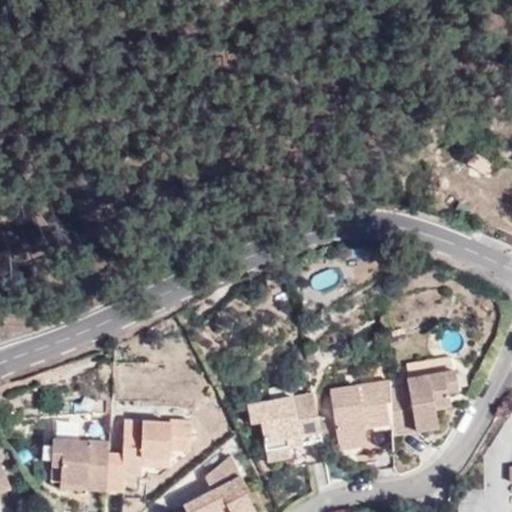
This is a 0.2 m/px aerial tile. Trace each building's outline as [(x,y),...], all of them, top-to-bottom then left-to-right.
[(473,151),(466,165),(486,176),(494,163),(473,151)] [(410,333),(392,341),(393,345),(412,338),(410,333)] [(394,387),(396,427),(438,421),(437,401),(444,401),(442,392),(451,391),(460,389),(458,370),(409,377),(410,386),(394,387)] [(323,393),(331,378),(324,374),(317,390),(323,393)] [(369,454),(397,449),(396,427),(394,387),(394,379),(333,391),(341,443),(368,439),(368,445),(369,454)] [(450,399),(451,391),(442,392),(444,401),(450,399)] [(325,440),(316,394),(251,406),(254,424),(264,424),(269,450),(293,446),(325,440)] [(109,484),(108,488),(127,489),(128,473),(145,473),(145,464),(146,456),(173,456),(173,449),(195,449),(196,419),(174,418),(174,421),(128,419),(126,451),(110,451),(109,484)] [(110,451),(111,441),(54,438),(53,463),(63,464),(62,481),(62,486),(100,488),(100,484),(109,484),(110,451)] [(342,448),(368,445),(368,439),(341,443),(342,448)] [(295,456),(293,446),(269,450),(271,461),(295,456)] [(0,491),(13,486),(0,455),(0,454),(0,491)] [(146,456),(145,464),(172,465),(173,456),(146,456)] [(251,490),(235,456),(207,477),(214,489),(185,504),(189,511),(258,511),(248,492),(251,490)] [(63,464),(53,463),(52,479),(62,481),(63,464)]
